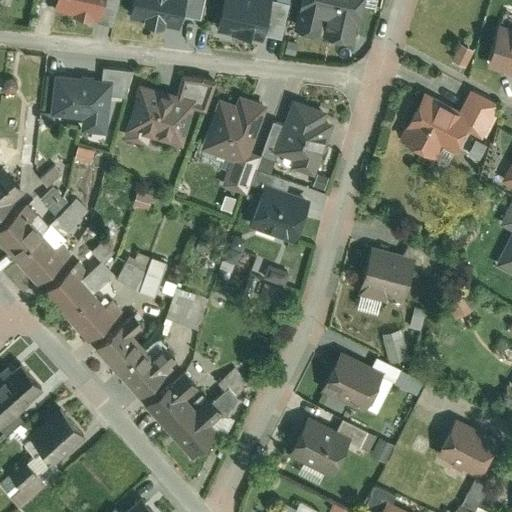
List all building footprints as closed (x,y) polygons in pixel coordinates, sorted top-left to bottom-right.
[(197,0),(151,0),(148,13),(193,22),(196,8),(197,0)] [(215,0),(197,0),(196,8),(213,12),(215,0)] [(279,0),(236,0),(232,26),(274,32),(277,16),(279,0)] [(293,0),(279,0),(277,16),(290,19),(293,0)] [(325,0),(333,2),(329,19),(364,26),(369,0),(325,0)] [(511,11),(505,9),(493,51),(511,56),(511,11)] [(478,35),(467,29),(459,45),(470,51),(478,35)] [(117,78),(132,82),(138,56),(111,55),(108,67),(118,68),(117,78)] [(108,67),(61,62),(57,99),(88,102),(87,114),(113,117),(117,78),(118,68),(108,67)] [(221,69),(191,63),(184,81),(200,85),(198,92),(210,95),(221,69)] [(184,81),(145,71),(131,124),(154,130),(155,123),(187,132),(198,92),(200,85),(184,81)] [(241,90),(225,84),(207,134),(236,144),(227,171),(252,180),(255,169),(261,154),(277,106),(279,103),(273,101),(276,92),(245,81),(241,90)] [(343,103),(299,87),(290,111),(281,136),(284,137),(300,143),(296,153),(322,162),(343,103)] [(464,125),(480,133),(497,101),(472,88),(459,113),(468,118),(464,125)] [(440,141),(452,147),(464,125),(468,118),(459,113),(424,94),(407,124),(409,125),(402,138),(406,139),(407,143),(417,148),(420,148),(424,150),(429,141),(432,143),(440,141)] [(45,97),(33,95),(27,154),(40,155),(45,97)] [(290,111),(277,106),(261,154),(276,159),(284,137),(281,136),(290,111)] [(99,138),(83,134),(80,145),(96,149),(99,138)] [(0,137),(0,207),(22,189),(19,186),(31,177),(9,152),(0,159),(0,138),(0,137)] [(60,152),(44,166),(52,174),(67,160),(60,152)] [(276,159),(261,154),(255,169),(269,174),(271,169),(292,176),(295,166),(276,159)] [(325,196),(269,174),(256,208),(311,230),(325,196)] [(46,188),(62,204),(74,191),(68,186),(58,175),(46,188)] [(68,186),(74,191),(81,185),(82,183),(74,175),(71,178),(68,186)] [(158,182),(142,178),(138,190),(155,195),(158,182)] [(72,219),(93,197),(81,185),(74,191),(62,204),(59,206),(72,219)] [(27,197),(0,220),(0,221),(44,272),(71,248),(27,197)] [(48,203),(41,210),(52,222),(59,216),(48,203)] [(281,221),(262,214),(259,222),(278,230),(281,221)] [(446,244),(416,225),(406,240),(422,245),(421,247),(438,257),(446,244)] [(199,246),(218,254),(227,233),(208,226),(199,246)] [(511,256),(511,226),(499,250),(511,256)] [(110,228),(99,238),(109,249),(120,239),(110,228)] [(406,240),(377,233),(365,280),(367,281),(390,287),(392,287),(394,280),(412,284),(421,247),(422,245),(406,240)] [(135,242),(121,266),(141,278),(151,260),(156,246),(143,239),(140,245),(135,242)] [(161,283),(172,250),(157,245),(156,246),(151,260),(146,278),(161,283)] [(272,251),(261,247),(256,261),(267,265),(272,251)] [(109,250),(89,267),(100,279),(114,267),(112,264),(117,260),(109,250)] [(77,253),(50,277),(96,329),(123,305),(100,279),(89,267),(77,253)] [(287,283),(291,272),(277,267),(273,278),(287,283)] [(213,285),(183,275),(178,289),(180,290),(175,306),(203,315),(213,285)] [(390,287),(367,281),(364,293),(387,299),(390,287)] [(141,299),(100,335),(145,386),(186,350),(170,332),(157,344),(141,326),(154,314),(141,299)] [(409,322),(390,327),(395,348),(415,343),(409,322)] [(346,338),(328,376),(372,396),(373,395),(388,361),(390,358),(377,352),(346,338)] [(382,343),(377,352),(390,358),(388,361),(399,366),(405,353),(382,343)] [(18,356),(14,352),(0,364),(0,406),(3,410),(7,414),(49,376),(25,350),(18,356)] [(190,359),(153,392),(199,444),(224,422),(216,413),(227,402),(217,391),(212,385),(200,396),(192,386),(204,375),(190,359)] [(399,366),(388,361),(373,395),(384,400),(399,366)] [(420,392),(425,379),(404,370),(398,382),(420,392)] [(235,375),(217,391),(227,402),(234,405),(245,387),(235,375)] [(67,396),(37,422),(59,448),(63,452),(93,426),(67,396)] [(315,404),(295,441),(310,449),(330,459),(338,463),(358,426),(342,417),(315,404)] [(348,405),(342,417),(358,426),(368,431),(374,418),(348,405)] [(7,414),(3,410),(0,412),(0,429),(12,419),(7,414)] [(496,440),(455,418),(436,452),(475,473),(477,474),(480,468),(496,440)] [(59,448),(37,422),(30,429),(42,443),(46,440),(56,451),(59,448)] [(394,429),(385,424),(375,441),(384,446),(394,429)] [(400,432),(394,429),(384,446),(392,450),(400,432)] [(56,451),(46,440),(42,443),(36,448),(41,455),(46,460),(56,451)] [(24,470),(41,455),(36,448),(33,445),(16,460),(24,470)] [(63,452),(59,448),(56,451),(46,460),(44,462),(52,471),(68,457),(63,452)] [(330,459),(310,449),(304,460),(324,471),(330,459)] [(492,474),(480,468),(477,474),(475,473),(459,503),(472,510),(492,474)] [(148,484),(119,510),(120,511),(172,511),(173,511),(148,484)] [(301,501),(319,510),(324,498),(306,489),(301,501)] [(382,511),(438,511),(439,511),(393,489),(387,503),(382,511)] [(364,511),(382,511),(387,503),(372,496),(364,511)] [(299,500),(293,511),(323,511),(319,510),(301,501),(299,500)]
